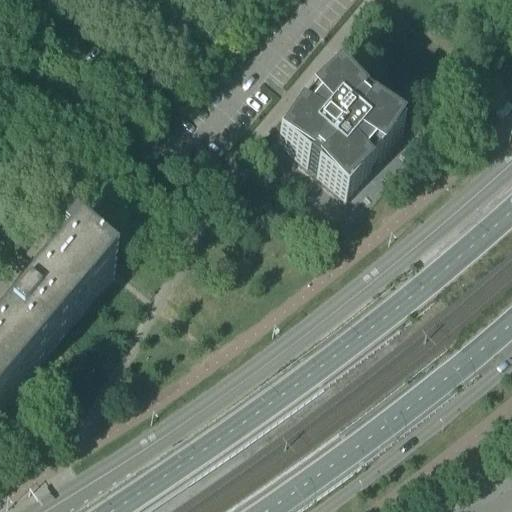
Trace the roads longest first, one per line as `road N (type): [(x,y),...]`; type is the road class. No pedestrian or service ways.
road 1 (secondary): [(511,172),(265,372),(58,511)]
road 2 (secondary): [(511,210),(239,427),(114,511)]
road 3 (secondary): [(264,511),(511,321)]
road 4 (secondary): [(312,511),(511,361)]
